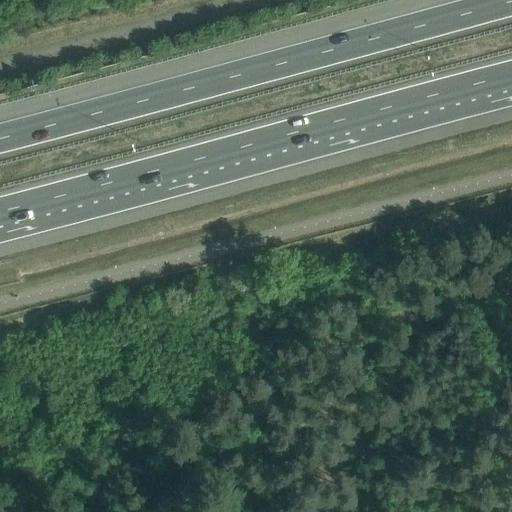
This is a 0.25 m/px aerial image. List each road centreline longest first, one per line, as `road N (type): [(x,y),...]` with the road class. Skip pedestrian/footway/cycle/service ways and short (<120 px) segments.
road 1 (motorway): [(511,4),(0,137)]
road 2 (motorway): [(0,207),(511,75)]
road 3 (unclassified): [(0,69),(255,0)]
